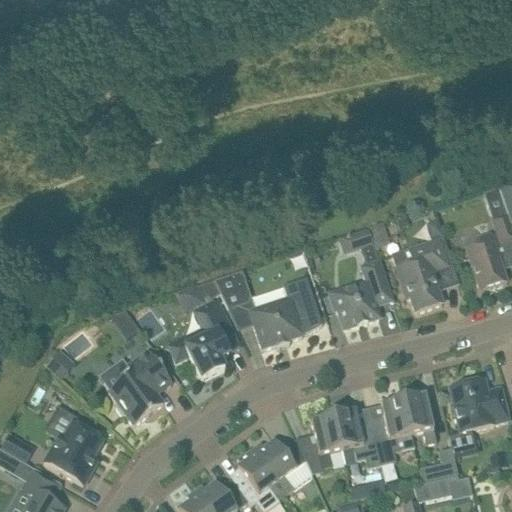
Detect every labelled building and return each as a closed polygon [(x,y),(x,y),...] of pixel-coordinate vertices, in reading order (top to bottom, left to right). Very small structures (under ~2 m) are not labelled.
[(511,185),(498,190),(498,191),(507,218),(510,227),(511,226),(511,185)] [(507,218),(492,224),(496,235),(500,248),(511,244),(511,232),(510,227),(507,218)] [(382,227),(368,232),(372,246),(373,250),(388,245),(382,227)] [(347,289),(326,296),(333,317),(338,315),(344,333),(356,329),(357,331),(367,327),(366,326),(379,322),(375,310),(392,305),(379,263),(377,263),(373,250),(368,232),(338,241),(343,257),(361,252),(365,267),(359,269),(364,286),(348,291),(347,289)] [(479,295),(506,286),(490,237),(478,241),(482,252),(467,257),(479,295)] [(431,275),(447,270),(438,243),(392,259),(407,303),(410,301),(415,316),(441,308),(431,275)] [(242,274),(213,284),(228,313),(248,306),(251,300),(242,274)] [(255,313),(249,316),(261,353),(302,340),(301,338),(304,337),(305,338),(310,335),(317,331),(322,328),(306,282),(283,289),(283,291),(251,302),(255,313)] [(230,332),(219,309),(216,303),(193,314),(203,333),(168,350),(176,367),(188,360),(200,384),(224,373),(220,364),(228,360),(217,339),(230,332)] [(171,387),(150,359),(147,354),(126,369),(133,378),(108,395),(133,429),(163,408),(157,398),(171,387)] [(60,383),(74,368),(59,355),(46,370),(60,383)] [(508,424),(501,392),(486,396),(483,385),(450,393),(460,437),(494,430),(493,428),(508,424)] [(403,403),(411,439),(423,436),(426,449),(436,447),(425,398),(403,403)] [(386,431),(373,434),(381,469),(394,467),(392,457),(414,452),(411,439),(403,403),(380,409),(386,431)] [(355,415),(333,420),(341,455),(344,468),(366,463),(368,472),(381,469),(373,434),(360,437),(355,415)] [(329,457),(341,455),(333,420),(310,425),(322,473),(332,471),(329,457)] [(88,471),(92,464),(103,446),(71,427),(63,442),(59,439),(43,467),(83,490),(92,474),(88,471)] [(31,453),(7,439),(1,451),(25,464),(31,453)] [(260,447),(253,453),(285,498),(312,479),(296,443),(281,453),(274,444),(263,451),(260,447)] [(239,473),(228,480),(247,507),(250,511),(255,508),(258,511),(272,511),(279,507),(277,504),(285,498),(253,453),(245,458),(248,462),(237,470),(239,473)] [(422,489),(458,480),(451,453),(437,456),(440,468),(419,473),(422,489)] [(12,460),(4,473),(16,480),(23,467),(12,460)] [(34,473),(10,511),(61,511),(46,504),(49,499),(53,502),(61,488),(34,473)] [(240,511),(247,507),(228,480),(218,488),(216,485),(205,493),(202,489),(194,495),(206,511),(240,511)] [(206,511),(194,495),(187,500),(189,504),(179,511),(178,511),(206,511)]
